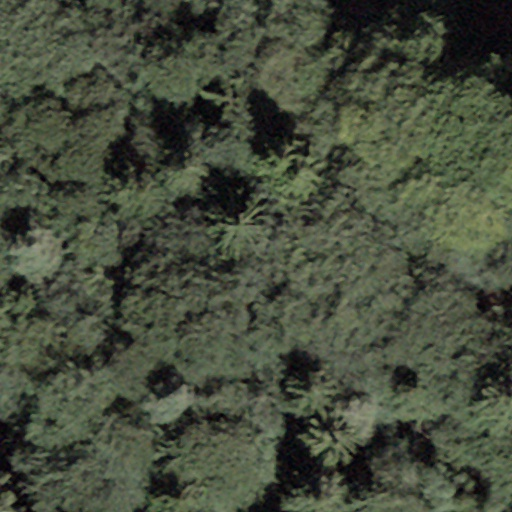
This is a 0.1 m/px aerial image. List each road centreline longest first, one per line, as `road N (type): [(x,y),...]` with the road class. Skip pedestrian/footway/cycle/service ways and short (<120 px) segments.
road 1 (track): [(357,0),(370,43),(390,208),(511,470)]
road 2 (track): [(150,511),(0,434)]
